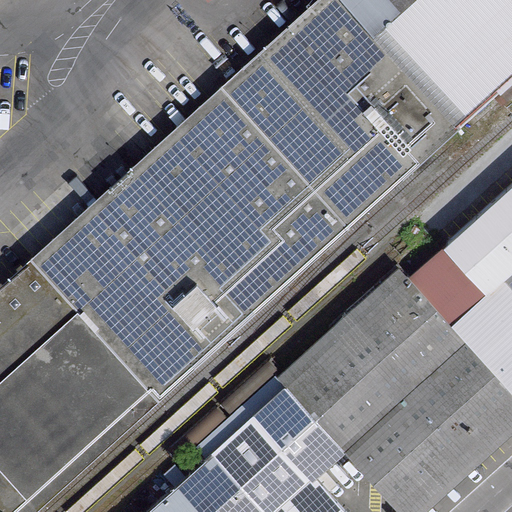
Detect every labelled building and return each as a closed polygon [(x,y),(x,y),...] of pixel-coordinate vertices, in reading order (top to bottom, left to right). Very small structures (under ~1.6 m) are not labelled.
[(349,0),(336,0),(231,95),(344,219),(456,118),(349,0)] [(511,0),(349,0),(456,118),(511,67),(511,0)] [(231,95),(42,267),(155,391),(344,219),(231,95)] [(511,191),(152,511),(350,511),(318,475),(349,447),(407,511),(511,416),(511,287),(504,278),(511,271),(511,191)] [(0,503),(7,511),(19,511),(155,391),(42,267),(0,304),(0,503)]
